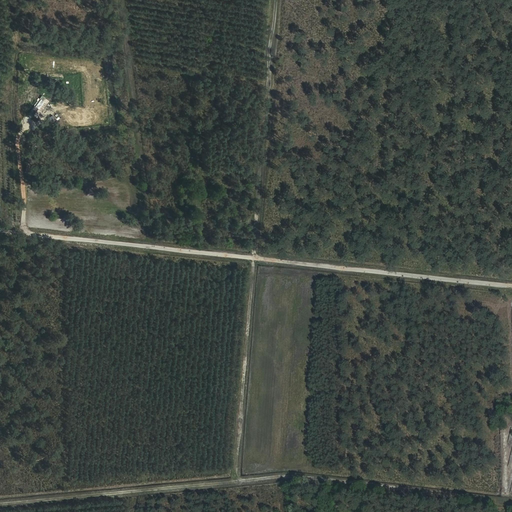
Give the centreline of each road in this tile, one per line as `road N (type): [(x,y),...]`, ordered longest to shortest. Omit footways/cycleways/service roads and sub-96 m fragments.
road 1 (track): [(0,230),(511,286)]
road 2 (track): [(511,501),(286,476),(0,502)]
